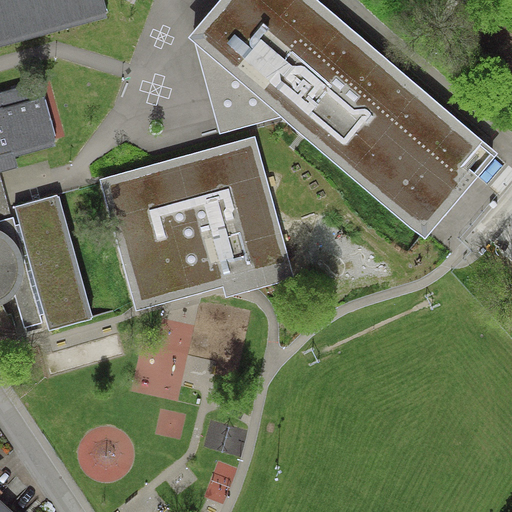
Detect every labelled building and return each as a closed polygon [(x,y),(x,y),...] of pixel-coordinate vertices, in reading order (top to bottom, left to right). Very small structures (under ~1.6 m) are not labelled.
[(0,0),(0,40),(105,12),(101,0),(0,0)] [(317,0),(218,0),(187,37),(195,43),(219,131),(283,118),(423,236),(497,154),(317,0)] [(37,85),(0,95),(0,155),(52,141),(37,85)] [(137,304),(287,264),(253,139),(104,179),(137,304)] [(89,319),(55,196),(55,195),(12,207),(17,224),(13,225),(11,217),(3,220),(0,220),(0,299),(5,297),(11,290),(18,313),(17,313),(21,328),(40,323),(38,315),(42,314),(47,331),(89,319)] [(9,511),(0,503),(0,511),(9,511)]
